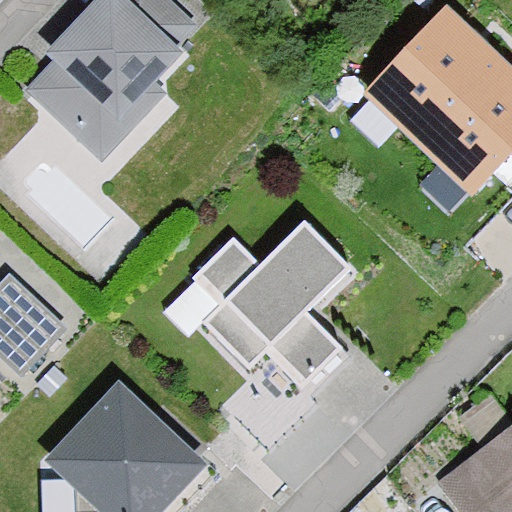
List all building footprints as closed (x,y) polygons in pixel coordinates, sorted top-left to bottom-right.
[(172,55),(113,0),(106,0),(55,55),(62,62),(35,91),(82,136),(109,107),(117,113),(172,55)] [(420,143),(496,63),(445,15),(369,95),(420,143)] [(511,78),(496,63),(420,143),(471,192),(511,146),(511,78)] [(308,415),(278,385),(287,376),(309,398),(348,360),(305,313),(350,270),(303,223),(259,267),(232,239),(196,274),(223,302),(202,323),(248,370),(269,349),(274,353),(221,405),(269,454),(308,415)] [(21,373),(62,329),(48,315),(6,360),(21,373)] [(118,394),(55,461),(76,482),(77,511),(151,511),(195,466),(118,394)]
